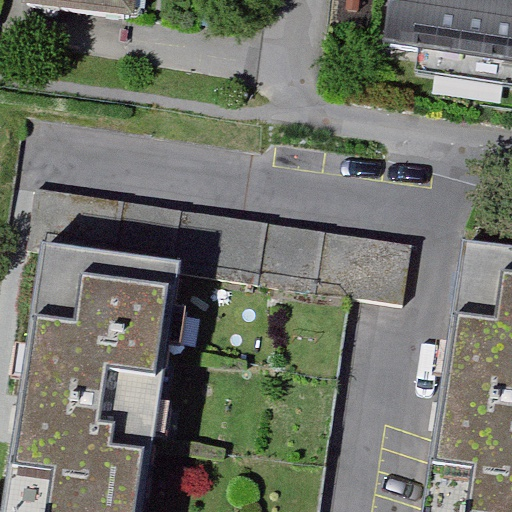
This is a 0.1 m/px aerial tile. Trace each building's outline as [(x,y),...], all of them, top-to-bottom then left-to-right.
[(146,0),(31,0),(30,16),(143,29),(146,0)] [(511,0),(397,0),(388,60),(511,77),(511,0)] [(419,252),(43,195),(35,247),(47,252),(186,275),(205,283),(409,314),(419,252)] [(155,511),(186,275),(47,252),(14,511),(155,511)] [(511,511),(511,262),(467,257),(438,511),(511,511)]
